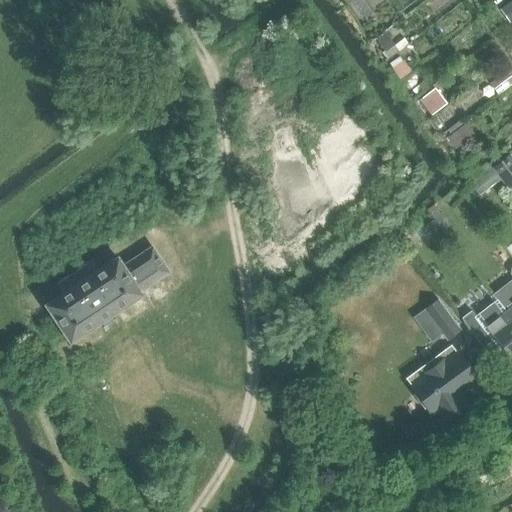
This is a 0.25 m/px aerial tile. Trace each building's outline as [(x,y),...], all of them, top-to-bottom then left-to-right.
[(394,45),(385,33),(376,40),(384,51),(394,45)] [(426,117),(436,111),(447,104),(435,89),(424,97),(417,104),(426,117)] [(466,124),(447,139),(455,150),(475,136),(466,124)] [(511,177),(511,161),(509,157),(492,169),(503,184),(511,177)] [(438,210),(432,215),(445,230),(450,226),(438,210)] [(427,226),(434,236),(442,230),(434,220),(427,226)] [(141,293),(170,273),(152,246),(123,265),(117,256),(98,269),(99,270),(63,294),(62,293),(43,306),(69,345),(143,296),(141,293)] [(511,279),(493,294),(511,319),(511,279)] [(511,359),(511,319),(493,294),(460,318),(492,360),(505,350),(511,359)] [(423,310),(424,311),(413,319),(430,343),(441,335),(446,341),(461,330),(438,299),(423,310)] [(471,375),(460,359),(456,355),(457,354),(450,345),(404,379),(411,388),(412,387),(416,392),(414,394),(412,395),(423,410),(425,409),(427,407),(431,413),(435,410),(443,421),(466,405),(457,393),(475,380),(471,375)]
